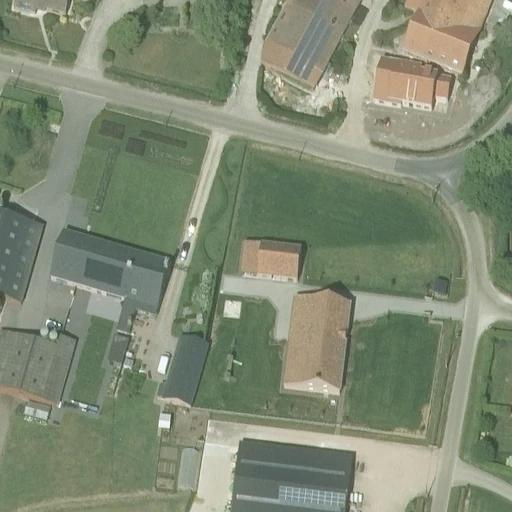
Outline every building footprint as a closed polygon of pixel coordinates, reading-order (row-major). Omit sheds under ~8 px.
[(17,0),(14,14),(68,27),(74,0),(17,0)] [(313,101),(369,0),(293,0),(266,54),(263,75),(313,101)] [(407,22),(392,64),(455,86),(470,43),(441,33),(450,9),(476,18),(482,0),(398,0),(393,17),(407,22)] [(379,76),(373,112),(400,117),(400,114),(431,120),(433,110),(447,112),(451,90),(420,84),(422,77),(389,71),(388,78),(379,76)] [(496,179),(474,178),(473,193),(495,194),(496,179)] [(42,241),(0,229),(0,303),(21,310),(42,241)] [(161,316),(175,271),(65,239),(52,283),(161,316)] [(243,279),(283,283),(286,257),(245,253),(243,279)] [(220,305),(220,326),(234,325),(234,304),(220,305)] [(284,394),(343,402),(355,314),(296,306),(284,394)] [(56,357),(0,342),(0,400),(57,415),(73,352),(58,348),(56,357)] [(209,354),(181,346),(163,407),(191,415),(209,354)] [(11,414),(10,424),(34,427),(36,418),(11,414)] [(157,437),(158,422),(145,422),(144,436),(157,437)] [(240,455),(234,511),(343,511),(348,465),(240,455)]
